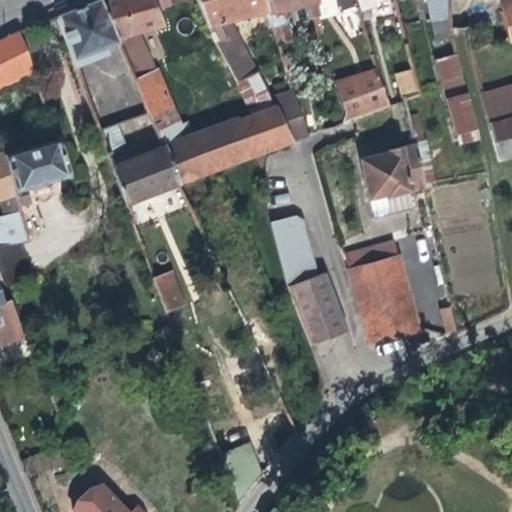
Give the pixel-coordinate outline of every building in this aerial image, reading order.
[(150,0),(125,0),(100,8),(116,44),(163,30),(150,0)] [(168,0),(172,10),(198,3),(196,0),(168,0)] [(196,0),(198,3),(210,30),(269,13),(264,0),(196,0)] [(264,0),(269,13),(270,18),(317,4),(316,0),(264,0)] [(316,0),(317,4),(331,0),(336,0),(342,17),(357,13),(352,0),(316,0)] [(424,0),(431,29),(450,29),(447,0),(424,0)] [(503,20),(511,17),(511,2),(499,6),(503,20)] [(118,48),(116,44),(100,8),(57,23),(72,64),(118,48)] [(505,48),(511,46),(511,17),(503,20),(497,21),(505,48)] [(425,54),(419,31),(403,36),(409,59),(425,54)] [(493,47),(489,31),(467,36),(470,53),(493,47)] [(32,74),(19,37),(0,46),(0,89),(20,80),(32,74)] [(437,93),(425,54),(409,59),(413,73),(421,99),(437,93)] [(469,103),(456,60),(440,65),(452,108),(469,103)] [(370,116),(389,109),(376,72),(358,79),(370,116)] [(133,82),(164,152),(196,140),(189,126),(181,129),(156,73),(133,82)] [(421,99),(413,73),(403,77),(410,103),(421,99)] [(30,107),(23,109),(37,148),(55,142),(32,74),(20,80),(30,107)] [(261,118),(276,113),(270,101),(259,79),(246,85),(261,118)] [(370,116),(358,79),(336,87),(345,116),(341,128),(370,116)] [(491,125),(511,119),(511,91),(510,86),(482,93),(491,125)] [(294,92),(270,101),(276,113),(291,143),(307,137),(294,92)] [(293,146),(291,143),(276,113),(261,118),(196,140),(164,152),(180,189),(200,181),(293,146)] [(511,158),(511,119),(491,125),(501,161),(511,158)] [(151,198),(180,189),(164,152),(131,163),(120,129),(99,137),(125,207),(151,198)] [(55,142),(37,148),(3,160),(14,200),(69,181),(55,142)] [(372,201),(407,192),(428,187),(418,150),(363,164),(372,201)] [(0,204),(14,200),(3,160),(3,158),(0,158),(0,204)] [(373,222),(412,211),(407,192),(372,201),(363,164),(359,165),(373,222)] [(26,243),(14,200),(0,204),(0,209),(11,248),(26,243)] [(317,280),(302,226),(293,221),(270,228),(289,296),(311,352),(347,337),(324,277),(317,280)] [(398,260),(393,245),(370,252),(376,267),(398,260)] [(0,279),(4,290),(13,286),(1,251),(0,251),(0,279)] [(376,267),(370,252),(344,259),(349,275),(376,267)] [(371,348),(419,334),(398,260),(376,267),(349,275),(371,348)] [(182,308),(170,277),(153,283),(164,316),(182,308)] [(0,349),(24,341),(11,308),(4,311),(0,312),(0,349)] [(57,423),(44,391),(0,410),(0,414),(11,443),(57,423)] [(219,455),(239,492),(267,477),(247,440),(219,455)] [(30,486),(55,475),(48,456),(21,467),(30,486)] [(128,511),(118,511),(92,490),(79,495),(70,505),(68,511),(145,511),(145,509),(132,508),(128,511)]
